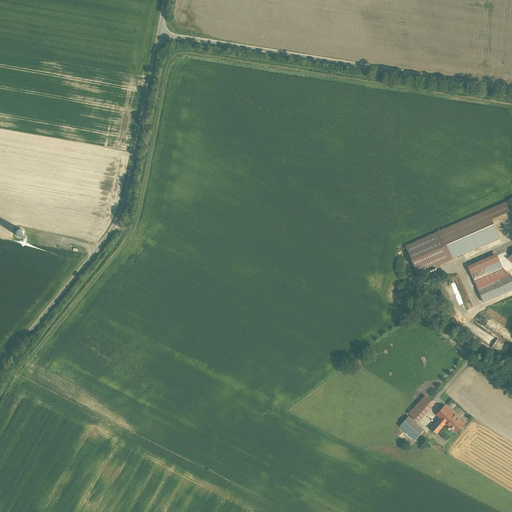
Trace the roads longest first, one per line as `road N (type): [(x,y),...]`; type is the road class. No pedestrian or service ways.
road 1 (unclassified): [(159,31),(124,209),(0,369)]
road 2 (unclassified): [(159,31),(511,89)]
road 3 (unclassified): [(511,391),(411,301)]
